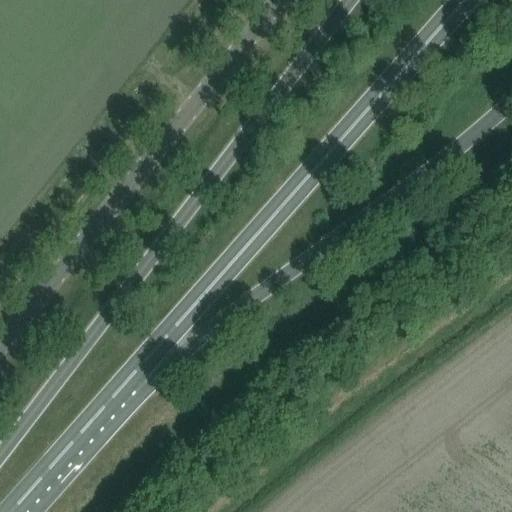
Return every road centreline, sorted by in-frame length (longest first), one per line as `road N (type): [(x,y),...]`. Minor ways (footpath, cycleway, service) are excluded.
road 1 (trunk): [(351,0),(0,457)]
road 2 (trunk): [(112,400),(462,0)]
road 3 (trunk): [(112,400),(511,103)]
road 4 (unclassified): [(0,346),(283,0)]
road 5 (trunk): [(13,511),(112,400)]
